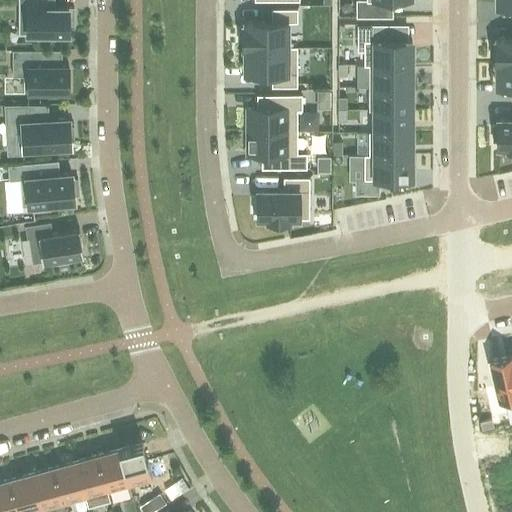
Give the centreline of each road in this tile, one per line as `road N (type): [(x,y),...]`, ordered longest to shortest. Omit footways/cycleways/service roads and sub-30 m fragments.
road 1 (residential): [(204,0),(204,147),(225,240),(251,256),(273,257),(457,219)]
road 2 (track): [(176,333),(511,258)]
road 3 (residential): [(106,0),(107,167),(126,287)]
road 4 (residential): [(457,0),(457,219)]
road 5 (residential): [(458,321),(459,400),(479,511)]
road 6 (residential): [(0,433),(163,387)]
road 7 (residential): [(163,387),(244,511)]
road 8 (residential): [(0,307),(126,287)]
